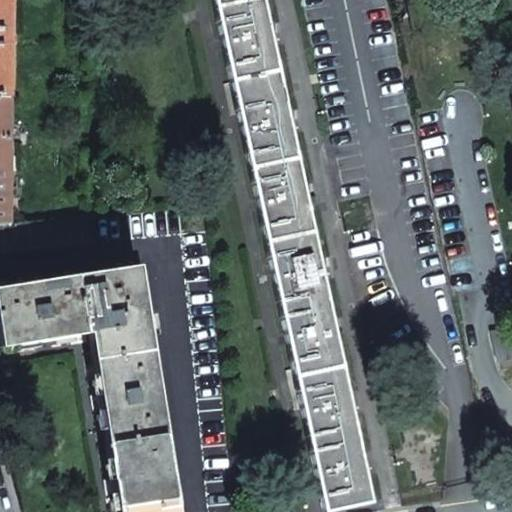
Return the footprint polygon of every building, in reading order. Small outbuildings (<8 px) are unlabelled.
[(0,0),(0,224),(6,224),(8,0),(0,0)] [(213,0),(322,511),(327,511),(370,503),(261,0),(213,0)] [(0,251),(96,243),(93,216),(6,224),(0,224),(0,251)] [(0,347),(87,334),(115,511),(174,511),(136,266),(0,288),(0,347)] [(511,327),(492,332),(498,361),(511,357),(511,327)]
